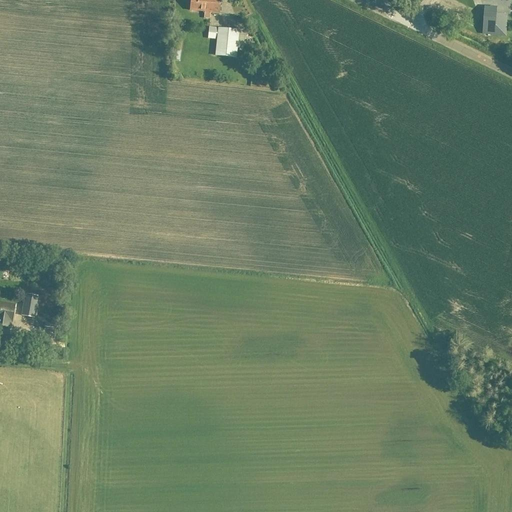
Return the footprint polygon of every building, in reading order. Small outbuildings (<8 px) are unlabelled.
[(190,0),(189,11),(204,12),(204,14),(210,14),(218,15),(219,0),(190,0)] [(505,37),(507,16),(484,14),(482,36),(505,37)] [(217,41),(215,57),(235,59),(238,32),(209,28),(208,40),(217,41)] [(34,319),(38,298),(26,295),(23,317),(34,319)] [(0,327),(10,329),(15,306),(0,302),(0,327)] [(55,334),(56,326),(45,324),(44,332),(55,334)]
